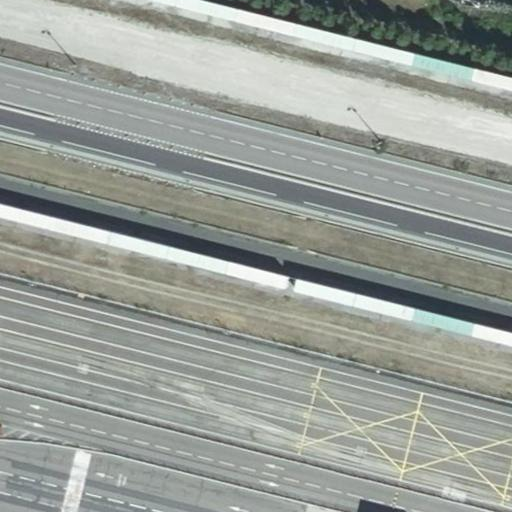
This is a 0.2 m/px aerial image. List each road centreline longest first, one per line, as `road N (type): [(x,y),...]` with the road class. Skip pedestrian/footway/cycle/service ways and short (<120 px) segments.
road 1 (unclassified): [(511,213),(0,84)]
road 2 (unclassified): [(0,119),(511,248)]
